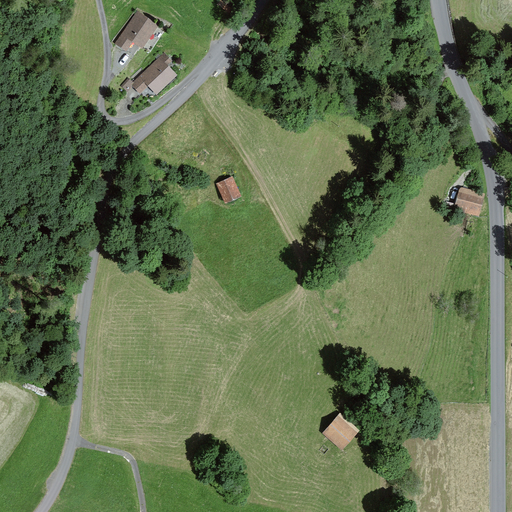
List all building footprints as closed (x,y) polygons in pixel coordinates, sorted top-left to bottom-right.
[(221,0),(218,5),(228,12),(237,0),(221,0)] [(138,13),(117,40),(125,46),(131,38),(139,44),(154,26),(138,13)] [(158,59),(133,84),(141,92),(147,86),(155,95),(174,76),(158,59)] [(233,178),(219,184),(225,201),(239,196),(233,178)] [(484,195),(459,188),(454,210),(478,216),(484,195)] [(339,414),(323,433),(342,448),(358,430),(339,414)]
